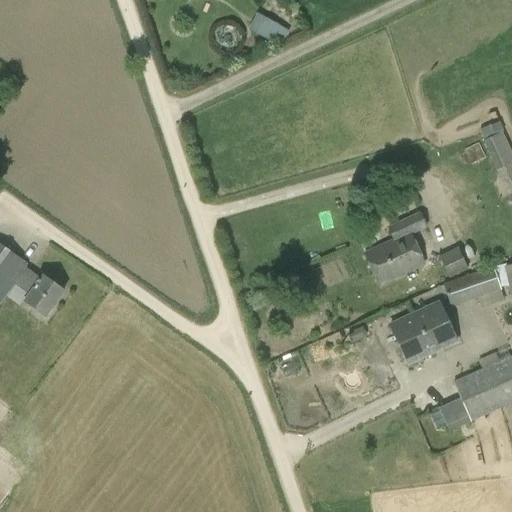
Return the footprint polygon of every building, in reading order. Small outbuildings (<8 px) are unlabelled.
[(264,17),(255,33),(279,47),(288,31),(264,17)] [(482,142),(511,204),(511,152),(502,132),(482,142)] [(215,194),(226,191),(222,174),(210,177),(215,194)] [(423,265),(410,236),(428,228),(421,212),(386,228),(392,240),(364,253),(378,285),(423,265)] [(0,304),(7,295),(15,285),(29,295),(24,301),(46,316),(63,291),(42,276),(40,279),(26,268),(28,265),(0,243),(0,304)] [(458,248),(438,257),(447,278),(467,270),(467,268),(477,263),(470,246),(459,251),(458,248)] [(442,283),(451,308),(477,299),(480,308),(503,300),(499,288),(508,286),(511,300),(511,299),(511,265),(506,266),(505,264),(493,268),(492,266),(442,283)] [(407,365),(456,342),(438,302),(388,325),(407,365)] [(468,419),(470,423),(505,407),(509,416),(511,414),(511,358),(511,356),(453,383),(460,399),(448,404),(457,424),(468,419)] [(354,364),(325,381),(339,407),(369,390),(354,364)] [(0,503),(25,460),(0,446),(0,503)]
